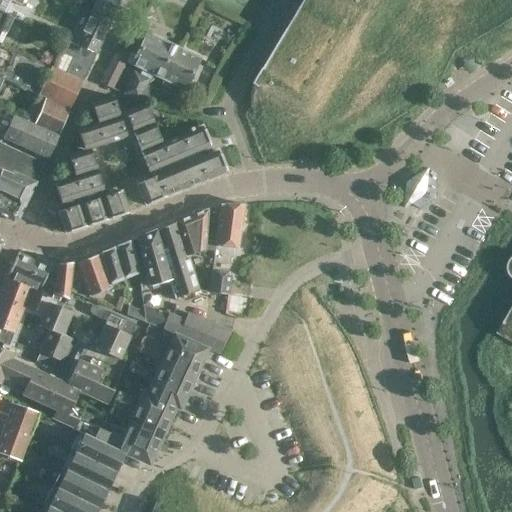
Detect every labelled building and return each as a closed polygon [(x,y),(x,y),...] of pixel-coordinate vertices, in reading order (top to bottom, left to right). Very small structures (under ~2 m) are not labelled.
[(0,0),(0,11),(4,13),(10,0),(19,4),(21,0),(0,0)] [(93,14),(110,22),(119,0),(94,0),(93,2),(98,4),(93,14)] [(256,86),(257,84),(258,85),(269,89),(302,88),(306,88),(315,79),(361,0),(304,0),(262,69),(262,68),(253,82),(255,83),(254,85),(253,86),(252,88),(251,91),(251,94),(251,97),(251,100),(251,103),(251,106),(252,110),(252,114),(254,113),(254,110),(253,106),(253,103),(253,100),(252,97),(253,94),(253,92),(254,89),(255,87),(256,86)] [(0,11),(0,42),(1,43),(6,32),(13,18),(4,13),(0,11)] [(110,22),(93,14),(92,13),(76,46),(95,54),(110,22)] [(150,79),(152,74),(160,59),(172,65),(179,49),(178,47),(147,32),(132,64),(142,69),(140,74),(150,79)] [(66,73),(82,80),(95,54),(76,46),(67,41),(62,52),(73,57),(66,73)] [(38,95),(45,82),(51,68),(0,44),(1,43),(0,42),(0,77),(3,79),(38,95)] [(152,74),(158,77),(164,80),(162,85),(171,89),(173,85),(184,90),(200,57),(178,47),(179,49),(172,65),(160,59),(152,74)] [(101,83),(102,84),(112,88),(128,53),(117,48),(101,83)] [(45,82),(75,96),(82,80),(66,73),(52,66),(51,68),(45,82)] [(139,100),(140,97),(146,87),(149,79),(133,71),(122,93),(139,100)] [(68,111),(75,96),(45,82),(38,95),(45,98),(68,111)] [(162,92),(146,87),(140,97),(158,103),(162,92)] [(124,137),(117,113),(111,94),(89,102),(93,113),(96,123),(75,129),(81,146),(87,145),(88,148),(124,137)] [(38,113),(32,125),(56,136),(68,111),(45,98),(38,113)] [(143,102),(123,110),(148,171),(208,146),(199,125),(191,128),(190,126),(187,127),(188,130),(160,141),(148,113),(143,102)] [(32,125),(29,124),(12,116),(5,133),(0,130),(0,136),(19,145),(45,157),(56,136),(32,125)] [(0,166),(33,182),(42,164),(0,144),(0,166)] [(66,155),(73,175),(53,182),(60,204),(101,190),(89,152),(83,154),(82,150),(66,155)] [(216,150),(156,175),(135,183),(144,204),(224,170),(216,150)] [(428,175),(429,167),(408,181),(405,206),(412,202),(420,207),(435,198),(437,180),(428,175)] [(15,218),(21,206),(30,189),(0,175),(0,215),(9,220),(15,218)] [(64,232),(126,212),(119,191),(57,211),(64,232)] [(220,204),(215,245),(237,247),(242,203),(220,204)] [(177,221),(187,255),(204,249),(206,211),(206,210),(205,209),(177,221)] [(177,221),(176,221),(156,230),(170,280),(175,296),(196,289),(187,255),(177,221)] [(170,280),(156,230),(135,238),(149,286),(170,280)] [(100,253),(108,288),(124,285),(120,277),(137,272),(129,240),(100,253)] [(53,280),(56,264),(35,254),(33,260),(17,252),(6,276),(47,294),(53,280)] [(72,262),(68,291),(82,296),(83,295),(86,294),(87,296),(108,288),(100,253),(76,263),(72,262)] [(511,256),(511,257),(510,258),(509,260),(508,261),(508,262),(507,264),(507,266),(507,268),(507,269),(508,271),(509,274),(509,275),(511,277),(511,278),(511,277),(511,307),(498,332),(511,341),(511,256)] [(56,371),(60,361),(62,361),(71,338),(62,335),(70,312),(57,307),(60,298),(67,301),(68,291),(72,262),(61,263),(59,264),(59,265),(57,265),(54,284),(52,293),(41,319),(38,327),(44,329),(47,330),(38,352),(44,355),(40,363),(40,364),(42,368),(52,372),(56,371)] [(59,265),(59,264),(56,264),(53,280),(47,294),(6,276),(0,292),(0,341),(13,346),(17,334),(12,332),(22,306),(32,310),(31,315),(41,319),(52,293),(54,284),(57,265),(59,265)] [(230,274),(211,272),(208,292),(227,295),(230,274)] [(94,314),(102,317),(105,309),(95,305),(92,310),(94,314)] [(145,323),(172,334),(172,332),(177,334),(178,334),(217,352),(231,330),(186,314),(184,320),(142,306),(145,323)] [(143,313),(128,307),(126,316),(144,323),(143,313)] [(346,334),(361,325),(350,307),(335,316),(346,334)] [(0,349),(0,380),(1,377),(24,387),(20,394),(55,409),(51,418),(77,429),(82,432),(88,421),(91,414),(83,411),(84,408),(73,403),(80,388),(108,402),(114,389),(97,381),(103,369),(101,368),(105,359),(113,363),(117,362),(119,357),(121,358),(138,323),(105,309),(102,317),(109,320),(98,347),(89,343),(72,386),(15,362),(17,356),(0,349)] [(145,337),(143,342),(200,370),(210,350),(177,334),(172,332),(172,334),(168,342),(166,341),(162,342),(149,336),(145,337)] [(191,389),(200,370),(143,342),(140,347),(141,351),(155,357),(156,361),(158,362),(154,371),(191,389)] [(191,389),(154,371),(133,361),(131,366),(132,370),(146,377),(147,380),(149,381),(144,390),(177,407),(181,409),(191,389)] [(168,426),(177,407),(144,390),(140,387),(135,397),(119,390),(115,400),(168,426)] [(158,446),(168,426),(115,400),(108,414),(123,422),(120,428),(129,432),(154,444),(158,446)] [(37,413),(12,404),(0,437),(0,455),(19,462),(37,413)] [(88,421),(82,432),(124,452),(145,462),(153,446),(154,444),(129,432),(128,433),(127,436),(113,429),(109,431),(88,421)] [(124,452),(82,432),(77,429),(68,447),(115,470),(124,452)] [(68,447),(59,465),(107,488),(115,470),(68,447)] [(50,483),(98,506),(107,488),(59,465),(50,483)] [(50,483),(42,502),(63,511),(95,511),(98,506),(50,483)] [(36,511),(63,511),(42,502),(36,511)]
